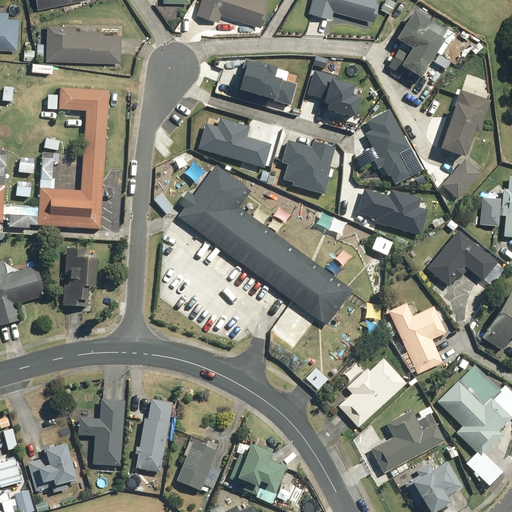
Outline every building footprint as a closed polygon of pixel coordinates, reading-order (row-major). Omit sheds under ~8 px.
[(32,0),(34,10),(84,0),(83,0),(32,0)] [(197,0),(192,17),(217,26),(219,18),(259,31),(266,11),(260,9),(262,0),(197,0)] [(324,11),(371,25),(379,0),(310,0),(307,13),(322,18),(324,11)] [(389,0),(384,0),(379,10),(388,16),(395,4),(389,0)] [(0,52),(15,54),(17,21),(4,20),(4,14),(0,13),(0,52)] [(384,69),(415,87),(438,45),(419,34),(423,27),(406,17),(391,44),(405,52),(400,60),(392,55),(384,69)] [(72,27),(42,26),(41,64),(118,66),(119,37),(98,36),(99,33),(72,32),(72,27)] [(477,42),(468,51),(474,58),(483,49),(477,42)] [(245,58),(235,93),(266,102),(267,97),(290,104),(296,84),(273,77),(275,67),(245,58)] [(314,70),(307,91),(324,97),(322,102),(327,103),(325,108),(354,117),(360,97),(350,94),(353,85),(337,80),(338,77),(314,70)] [(36,188),(33,228),(98,232),(107,93),(58,90),(57,112),(83,114),(78,191),(36,188)] [(450,106),(434,153),(460,162),(469,133),(477,136),(488,104),(459,94),(454,108),(450,106)] [(369,129),(365,132),(379,157),(373,161),(376,166),(381,163),(386,173),(389,171),(394,181),(409,173),(399,153),(410,147),(388,107),(364,120),(369,129)] [(205,121),(198,147),(265,165),(271,143),(245,136),(248,125),(219,117),(218,124),(205,121)] [(287,140),(281,161),(288,163),(284,178),(292,180),(291,184),(325,194),(330,177),(326,175),(334,148),(314,142),(312,147),(287,140)] [(49,160),(38,160),(37,181),(49,181),(49,160)] [(440,188),(456,202),(478,177),(462,163),(440,188)] [(215,164),(177,216),(322,324),(349,287),(238,205),(250,190),(215,164)] [(31,174),(22,173),(20,191),(29,192),(31,174)] [(511,239),(511,179),(506,179),(505,192),(500,191),(499,210),(497,210),(497,201),(479,200),(477,227),(495,229),(496,218),(502,219),(501,239),(511,239)] [(364,189),(357,209),(377,215),(375,220),(421,234),(429,207),(419,204),(422,197),(392,188),(390,197),(364,189)] [(458,227),(447,218),(440,227),(451,236),(458,227)] [(495,265),(455,233),(423,271),(446,289),(453,281),(455,283),(463,273),(460,271),(462,269),(479,283),(495,265)] [(85,250),(62,248),(60,276),(65,277),(64,288),(59,288),(58,307),(87,309),(91,262),(84,261),(85,250)] [(3,262),(0,262),(0,326),(15,322),(11,308),(45,298),(37,267),(7,275),(3,262)] [(511,295),(509,293),(478,339),(498,353),(507,340),(511,342),(511,341),(511,295)] [(403,305),(385,313),(415,377),(440,365),(429,342),(443,336),(430,309),(409,319),(403,305)] [(323,347),(317,342),(302,360),(308,365),(323,347)] [(335,408),(355,430),(404,385),(381,361),(367,373),(365,370),(343,390),(349,396),(335,408)] [(465,464),(488,487),(500,475),(482,456),(500,438),(496,433),(509,421),(489,401),(497,393),(472,367),(435,404),(460,429),(454,435),(474,455),(465,464)] [(122,465),(127,399),(102,398),(101,418),(80,416),(79,434),(96,435),(94,463),(122,465)] [(162,471),(175,401),(153,398),(149,418),(146,417),(141,445),(138,445),(136,453),(139,453),(137,467),(162,471)] [(368,451),(381,476),(441,444),(432,427),(420,434),(409,412),(383,426),(390,440),(368,451)] [(9,415),(0,417),(0,421),(2,429),(12,426),(9,415)] [(14,427),(5,429),(10,449),(19,447),(14,427)] [(188,455),(178,480),(203,489),(205,484),(215,488),(223,468),(213,464),(220,449),(218,448),(220,443),(210,439),(208,444),(195,439),(194,441),(191,440),(185,454),(188,455)] [(241,453),(231,478),(261,489),(258,497),(274,503),(288,465),(272,459),(275,449),(252,440),(247,455),(241,453)] [(29,462),(37,491),(53,486),(55,491),(82,484),(69,441),(56,445),(55,443),(45,446),(48,456),(29,462)] [(455,445),(442,450),(447,462),(459,457),(455,445)] [(0,460),(0,486),(23,480),(17,456),(0,460)] [(417,507),(420,511),(436,511),(439,511),(442,511),(448,508),(443,500),(460,490),(444,464),(430,472),(426,466),(414,473),(416,477),(401,486),(415,508),(417,507)] [(26,511),(36,509),(30,489),(16,493),(21,511),(26,511)] [(238,504),(223,511),(260,511),(255,502),(241,510),(238,504)]
